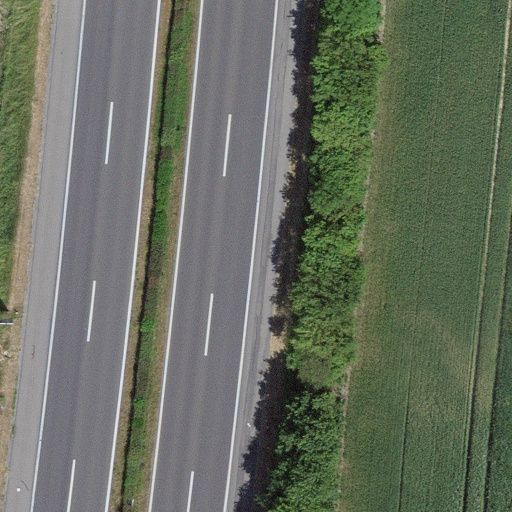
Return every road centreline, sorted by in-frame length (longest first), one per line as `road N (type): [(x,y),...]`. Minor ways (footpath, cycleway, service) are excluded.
road 1 (motorway): [(188,511),(240,0)]
road 2 (motorway): [(120,0),(68,511)]
